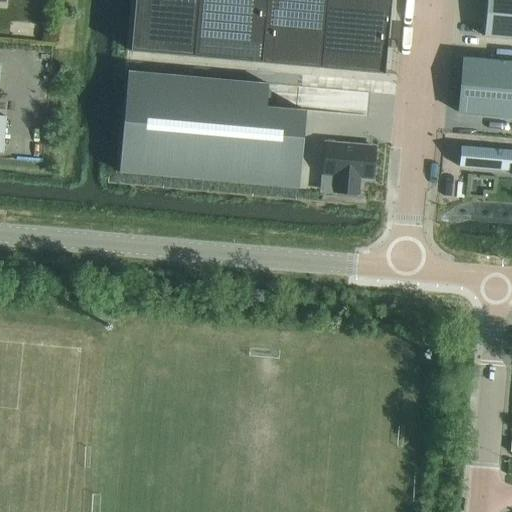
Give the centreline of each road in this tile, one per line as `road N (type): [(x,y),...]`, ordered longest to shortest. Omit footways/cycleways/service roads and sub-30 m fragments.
road 1 (unclassified): [(408,274),(0,241)]
road 2 (unclassified): [(433,0),(408,274)]
road 3 (residential): [(481,498),(498,281)]
